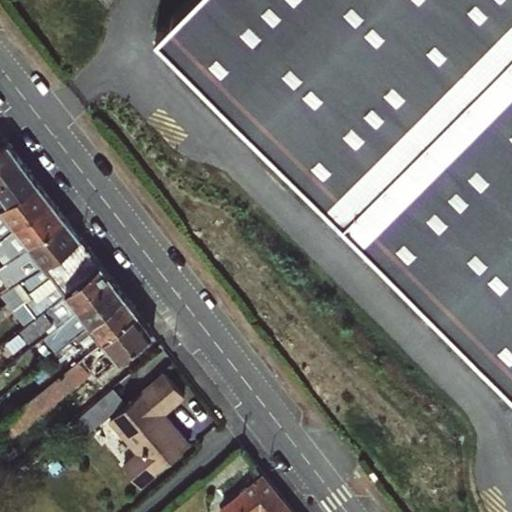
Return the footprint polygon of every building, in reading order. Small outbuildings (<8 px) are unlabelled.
[(511,0),(189,0),(156,34),(511,387),(511,0)] [(0,183),(26,164),(10,143),(0,149),(0,183)] [(0,210),(4,208),(39,181),(26,164),(0,183),(0,210)] [(4,208),(19,227),(54,200),(39,181),(4,208)] [(32,245),(68,218),(54,200),(19,227),(32,245)] [(4,208),(0,210),(0,225),(7,235),(19,227),(4,208)] [(82,237),(68,218),(32,245),(46,264),(82,237)] [(19,227),(7,235),(21,254),(32,245),(19,227)] [(43,308),(101,262),(82,237),(46,264),(34,272),(21,281),(31,293),(54,275),(61,283),(38,302),(43,308)] [(46,264),(32,245),(21,254),(25,260),(34,272),(46,264)] [(0,260),(0,262),(3,267),(15,258),(11,253),(0,260)] [(6,281),(11,288),(21,281),(34,272),(25,260),(11,271),(14,275),(6,281)] [(114,279),(101,262),(43,308),(18,328),(28,340),(53,320),(51,318),(63,309),(68,315),(79,306),(114,279)] [(54,275),(31,293),(38,302),(61,283),(54,275)] [(91,322),(126,295),(114,279),(79,306),(91,322)] [(138,310),(126,295),(91,322),(76,334),(71,337),(77,345),(49,368),(55,376),(138,310)] [(64,319),(68,325),(76,334),(91,322),(79,306),(68,315),(64,319)] [(155,331),(138,310),(55,376),(3,421),(14,434),(101,363),(97,358),(111,347),(119,358),(155,331)] [(64,319),(57,324),(62,330),(68,325),(64,319)] [(52,337),(62,330),(57,324),(37,340),(42,347),(53,339),(52,337)] [(185,395),(166,371),(109,417),(137,452),(121,464),(138,484),(187,445),(162,414),(185,395)] [(294,511),(264,474),(227,503),(234,511),(294,511)]
